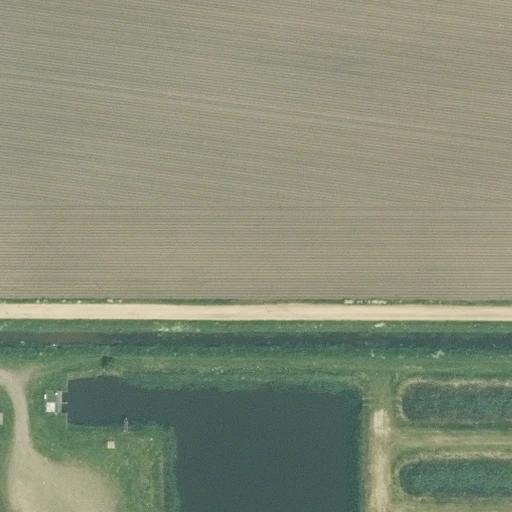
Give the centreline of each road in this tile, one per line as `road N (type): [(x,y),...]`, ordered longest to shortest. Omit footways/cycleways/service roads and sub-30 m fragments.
road 1 (track): [(0,374),(99,361),(511,362)]
road 2 (track): [(511,316),(0,315)]
road 3 (track): [(0,381),(11,386),(24,457),(80,511)]
road 4 (track): [(383,362),(380,511)]
road 5 (track): [(381,439),(511,441)]
